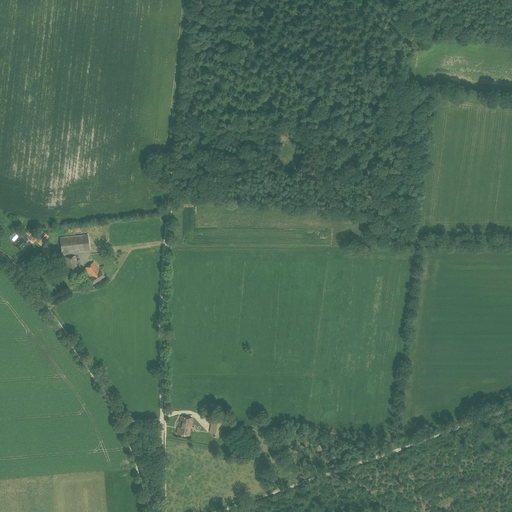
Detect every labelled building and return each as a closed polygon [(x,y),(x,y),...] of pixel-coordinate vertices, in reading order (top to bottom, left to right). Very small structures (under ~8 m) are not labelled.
[(39,236),(35,241),(41,246),(49,237),(43,232),(39,236)] [(21,249),(26,243),(24,241),(28,236),(24,233),(22,235),(23,236),(21,238),(21,239),(20,238),(21,237),(18,235),(13,241),(16,244),(21,249)] [(32,233),(27,238),(33,243),(35,241),(39,236),(35,233),(33,235),(32,233)] [(79,251),(90,250),(88,234),(60,238),(62,253),(71,252),(71,250),(79,249),(79,251)] [(51,255),(49,245),(43,246),(45,256),(51,255)] [(69,275),(79,273),(75,256),(65,258),(67,269),(68,269),(69,275)] [(94,284),(105,276),(101,270),(100,271),(93,262),(84,268),(91,278),(90,278),(94,284)] [(189,436),(192,418),(181,416),(179,427),(178,427),(177,434),(189,436)] [(212,419),(210,433),(220,435),(223,421),(212,419)]
